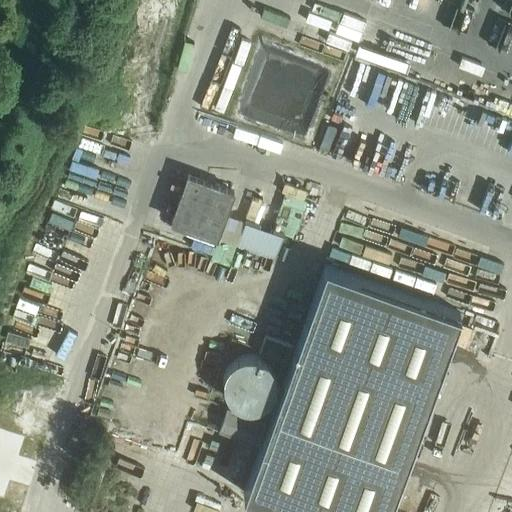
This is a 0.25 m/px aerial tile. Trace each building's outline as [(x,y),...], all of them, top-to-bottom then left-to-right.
[(217,238),(234,189),(187,172),(169,221),(217,238)] [(310,182),(306,195),(287,189),(277,224),(298,230),(304,211),(319,215),(327,187),(310,182)] [(274,259),(284,231),(247,217),(237,246),(274,259)] [(301,511),(387,511),(459,312),(325,264),(244,492),(301,511)] [(286,362),(292,344),(266,335),(259,353),(286,362)] [(257,444),(266,420),(227,406),(218,430),(257,444)] [(124,429),(118,445),(138,452),(144,437),(124,429)]
